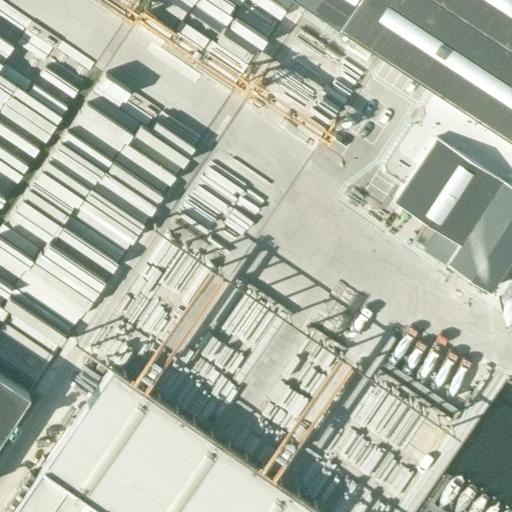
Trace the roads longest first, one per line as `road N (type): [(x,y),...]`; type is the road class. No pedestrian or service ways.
road 1 (unclassified): [(511,336),(17,0)]
road 2 (unknown): [(336,219),(218,424)]
